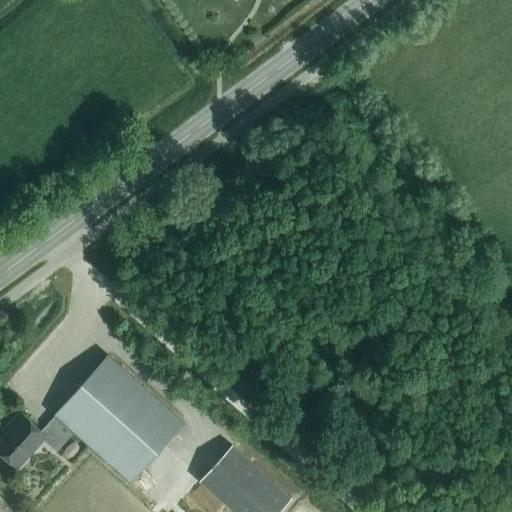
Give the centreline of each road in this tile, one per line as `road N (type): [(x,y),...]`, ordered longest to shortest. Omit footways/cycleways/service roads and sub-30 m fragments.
road 1 (unclassified): [(356,511),(51,237)]
road 2 (secondary): [(51,237),(372,0)]
